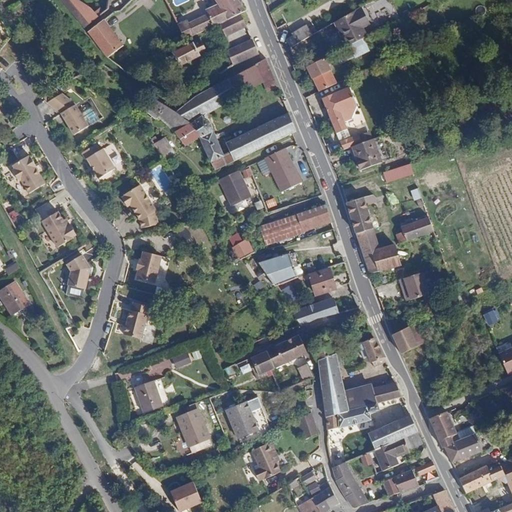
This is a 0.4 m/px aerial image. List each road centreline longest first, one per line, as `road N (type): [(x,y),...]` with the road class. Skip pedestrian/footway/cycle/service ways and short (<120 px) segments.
road 1 (tertiary): [(255,0),(391,354)]
road 2 (residential): [(14,91),(76,195),(114,241),(84,360),(50,389)]
road 3 (unclassified): [(117,511),(50,389)]
